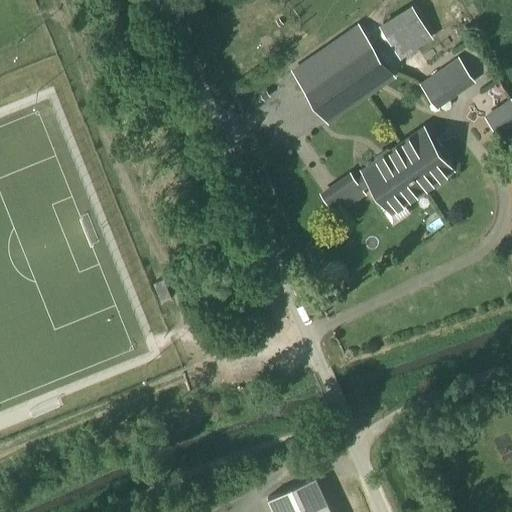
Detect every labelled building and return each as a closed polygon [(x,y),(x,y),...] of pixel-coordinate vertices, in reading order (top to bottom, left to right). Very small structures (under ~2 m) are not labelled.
[(360,26),(294,71),(327,120),(393,74),(360,26)] [(469,73),(459,59),(435,75),(445,90),(469,73)] [(435,75),(422,84),(432,99),(445,90),(435,75)] [(424,129),(393,150),(389,149),(376,158),(375,162),(365,170),(392,209),(451,168),(424,129)] [(331,511),(315,475),(268,498),(274,510),(274,511),(331,511)]
